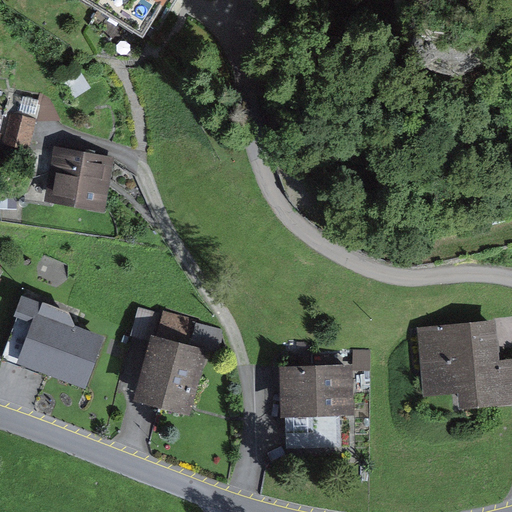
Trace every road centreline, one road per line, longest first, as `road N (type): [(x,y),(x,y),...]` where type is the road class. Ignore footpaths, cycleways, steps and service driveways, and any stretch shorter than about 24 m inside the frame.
road 1 (residential): [(229,493),(251,422),(245,329),(175,241),(117,81)]
road 2 (unclassified): [(0,414),(229,493)]
